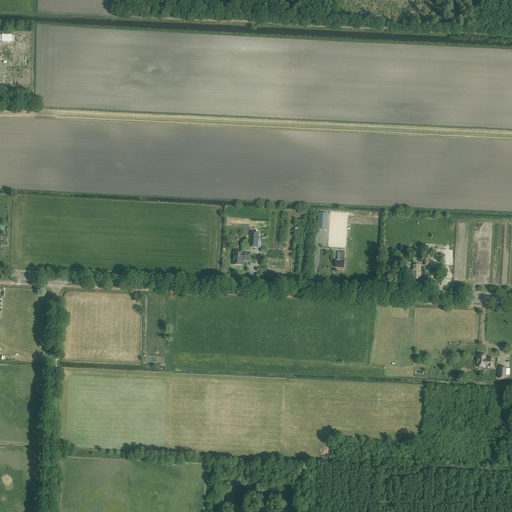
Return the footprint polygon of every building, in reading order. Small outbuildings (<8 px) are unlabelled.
[(328,213),(318,213),(317,229),(327,230),(328,213)] [(257,248),(258,233),(250,232),(249,247),(257,248)] [(250,261),(251,253),(243,253),(243,252),(234,252),(233,265),(243,265),(243,261),(250,261)] [(341,252),(341,258),(339,258),(339,261),(336,260),(335,268),(344,268),(345,252),(341,252)] [(420,279),(420,268),(419,268),(419,265),(414,265),(413,268),(412,268),(412,279),(420,279)] [(480,355),(479,355),(477,355),(477,367),(485,368),(485,366),(488,366),(487,367),(493,367),(493,359),(488,359),(488,360),(485,359),(485,355),(483,355),(482,355),(481,355),(480,355)]
